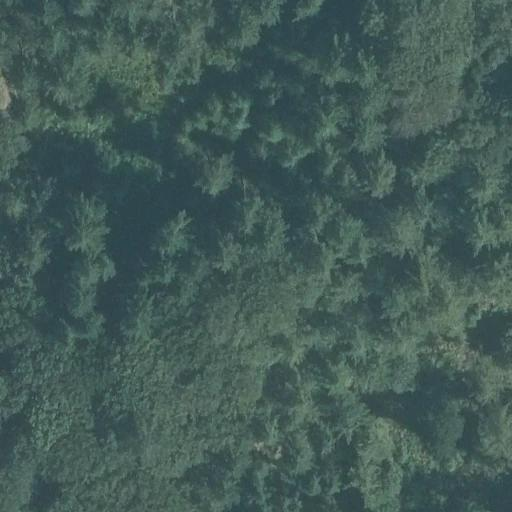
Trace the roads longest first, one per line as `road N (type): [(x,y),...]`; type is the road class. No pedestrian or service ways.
road 1 (track): [(350,0),(385,148),(402,166),(408,138)]
road 2 (track): [(41,343),(0,174)]
road 3 (track): [(41,343),(75,511)]
road 4 (track): [(408,138),(380,15)]
